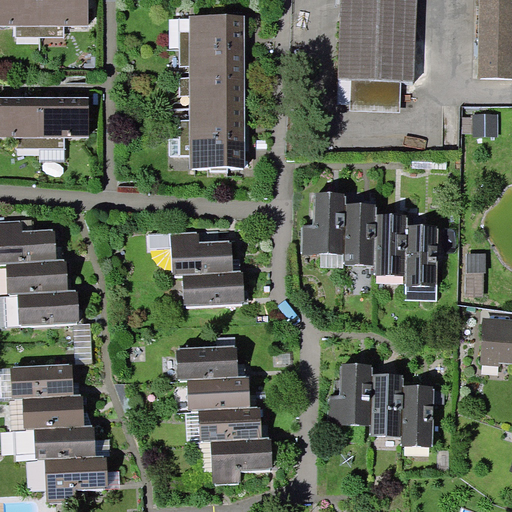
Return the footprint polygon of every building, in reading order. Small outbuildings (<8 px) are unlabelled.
[(0,0),(0,28),(85,28),(84,0),(0,0)] [(339,0),(336,83),(411,86),(414,0),(339,0)] [(511,0),(480,0),(479,81),(511,82),(511,72),(511,0)] [(207,22),(189,22),(190,141),(168,141),(168,159),(190,159),(190,172),(225,175),(225,172),(241,172),(241,148),(241,130),(240,88),(240,59),(240,40),(240,22),(207,18),(207,22)] [(0,103),(0,139),(85,140),(85,103),(63,103),(15,103),(0,103)] [(473,117),(473,136),(497,136),(497,117),(473,117)] [(375,211),(374,211),(366,211),(344,211),(344,201),(336,200),(311,200),(310,231),(299,231),(298,255),(342,257),(342,267),(373,267),(372,277),(404,278),(404,303),(434,304),(436,233),(429,233),(406,232),(406,222),(405,222),(397,222),(375,221),(375,211)] [(63,290),(62,265),(62,264),(52,265),(51,259),(50,234),(18,235),(17,224),(0,224),(0,268),(6,268),(7,299),(17,298),(19,330),(75,327),(74,321),(73,296),(73,295),(63,295),(63,290)] [(238,276),(228,276),(228,271),(227,245),(195,246),(194,235),(170,236),(173,280),(183,280),(184,311),(240,308),(239,301),(238,277),(238,276)] [(466,273),(481,273),(481,258),(467,258),(466,273)] [(479,363),(511,365),(511,330),(482,328),(479,363)] [(199,414),(201,444),(201,445),(211,445),(213,488),(236,486),(236,475),(268,473),(267,466),(266,441),(256,441),(256,435),(255,410),(245,411),(245,405),(243,380),(233,380),(233,374),(232,349),(176,352),(178,383),(178,384),(188,384),(189,414),(189,415),(199,414)] [(78,398),(68,399),(68,390),(67,368),(11,371),(13,403),(23,402),(24,433),(13,434),(14,457),(35,456),(36,464),(28,464),(30,494),(47,493),(48,506),(71,505),(71,494),(103,492),(102,484),(101,460),(101,459),(91,460),(91,454),(90,430),(90,429),(80,429),(79,422),(78,399),(78,398)] [(367,437),(399,438),(398,448),(430,449),(432,407),(441,407),(442,393),(424,393),(401,392),(401,382),(400,382),(393,382),(370,381),(370,371),(369,371),(362,371),(338,370),(337,402),(326,402),(325,426),(368,427),(367,437)] [(166,493),(181,493),(181,482),(166,482),(166,493)]
